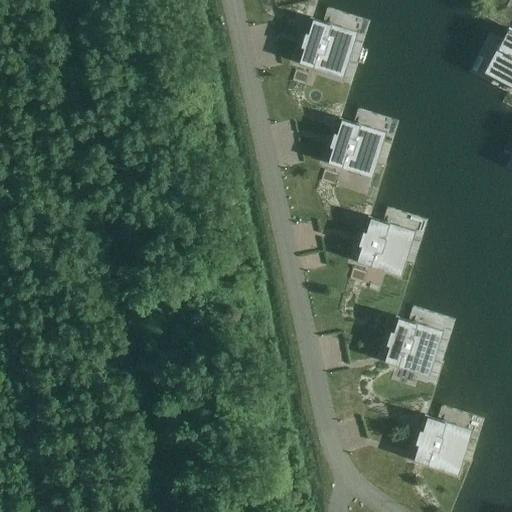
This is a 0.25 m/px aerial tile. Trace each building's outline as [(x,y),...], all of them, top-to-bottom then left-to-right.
[(310,17),(296,61),(310,65),(310,66),(317,68),(340,75),(345,59),(351,42),(353,34),(334,28),(335,24),(329,22),(329,23),(322,21),(312,17),(310,17)] [(499,53),(489,70),(497,74),(510,81),(511,81),(511,29),(508,28),(507,29),(502,39),(498,47),(500,49),(499,53)] [(338,117),(324,161),(339,166),(338,166),(346,169),(346,168),(369,175),(374,159),(379,142),(382,134),(363,128),(364,124),(358,123),(353,122),(340,118),(338,117)] [(368,215),(353,259),(367,264),(367,265),(374,267),(375,266),(398,274),(402,259),(408,240),(411,233),(392,227),(393,223),(387,221),(387,222),(381,220),(370,216),(368,215)] [(395,316),(381,359),(398,365),(398,362),(419,369),(422,359),(430,361),(439,333),(415,325),(416,323),(409,320),(398,317),(395,316)] [(424,414),(410,458),(424,463),(424,464),(431,466),(432,465),(454,472),(465,439),(467,431),(449,425),(450,422),(444,420),(436,418),(426,415),(424,414)]
